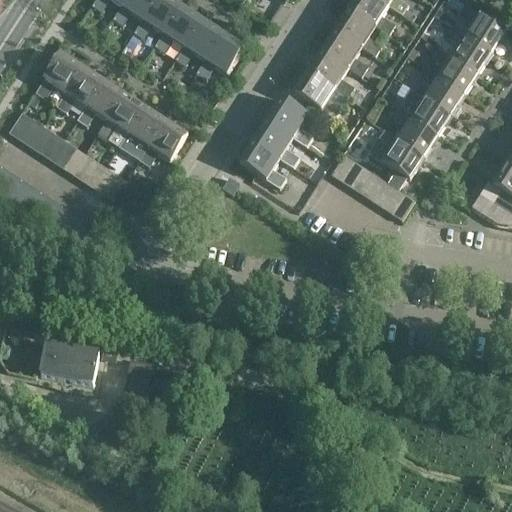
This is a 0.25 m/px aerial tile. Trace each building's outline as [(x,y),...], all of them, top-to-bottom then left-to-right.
[(121,11),(128,0),(98,0),(91,11),(100,17),(109,3),(121,11)] [(143,25),(158,0),(128,0),(121,11),(113,24),(122,30),(131,17),(143,25)] [(163,38),(180,11),(163,0),(158,0),(143,25),(134,38),(142,43),(151,30),(163,38)] [(372,0),(357,0),(348,14),(375,31),(388,40),(394,31),(381,23),(389,11),(372,0)] [(372,0),(389,11),(402,19),(408,10),(395,2),(395,0),(372,0)] [(455,11),(462,15),(465,10),(455,4),(454,6),(455,11)] [(473,28),(465,40),(492,57),(505,37),(465,10),(462,15),(459,20),(473,28)] [(172,43),(184,51),(201,24),(180,11),(163,38),(154,51),(163,57),(172,43)] [(406,13),(402,20),(412,26),(417,20),(406,13)] [(439,13),(434,20),(443,26),(447,19),(439,13)] [(348,14),(335,35),(362,52),(375,61),(381,52),(367,44),(375,31),(348,14)] [(193,57),(204,64),(222,38),(201,24),(184,51),(175,65),(185,71),(193,57)] [(459,49),(452,60),(478,78),(492,57),(465,40),(452,31),(446,40),(459,49)] [(335,35),(322,56),(348,73),(362,82),(364,79),(368,73),(354,64),(362,52),(335,35)] [(204,64),(198,75),(196,78),(205,84),(214,70),(228,79),(245,53),(222,38),(204,64)] [(133,40),(127,50),(134,54),(140,45),(133,40)] [(446,69),(438,81),(465,99),(478,78),(452,60),(438,51),(432,61),(446,69)] [(413,53),(408,61),(413,64),(418,56),(413,53)] [(322,56),(308,77),(335,94),(348,103),(353,96),(354,93),(341,85),(348,73),(322,56)] [(52,91),(65,99),(82,72),(61,58),(34,98),(35,98),(29,108),(35,112),(41,103),(44,104),(52,91)] [(74,105),(86,112),(103,85),(82,72),(65,99),(56,112),(65,118),(74,105)] [(433,90),(425,102),(451,119),(465,99),(438,81),(425,72),(419,81),(433,90)] [(179,85),(176,91),(184,96),(196,78),(198,75),(194,73),(187,82),(182,87),(179,85)] [(368,73),(364,79),(369,82),(373,76),(368,73)] [(308,77),(295,98),(296,99),(305,104),(306,105),(335,124),(341,114),(327,106),(335,94),(308,77)] [(94,117),(107,126),(124,99),(103,85),(86,112),(77,126),(85,131),(94,117)] [(419,111),(411,123),(438,140),(451,119),(425,102),(411,93),(405,102),(419,111)] [(300,115),(306,105),(305,104),(296,99),(295,98),(288,108),(300,115)] [(107,145),(119,153),(145,112),(124,99),(107,126),(98,139),(107,145)] [(280,103),(265,125),(292,143),(306,152),(312,143),(298,134),(306,120),(280,103)] [(136,145),(148,153),(166,125),(145,112),(119,153),(128,159),(136,145)] [(406,132),(398,144),(424,161),(438,140),(411,123),(398,114),(392,123),(406,132)] [(10,138),(19,145),(32,124),(22,117),(9,138),(10,138)] [(19,145),(29,151),(42,131),(32,124),(19,145)] [(166,125),(148,153),(139,166),(148,172),(157,158),(171,167),(188,140),(166,125)] [(265,125),(252,147),(278,164),(292,173),(298,164),(284,155),(292,143),(265,125)] [(29,151),(39,158),(52,137),(44,131),(42,131),(29,151)] [(424,161),(398,144),(384,135),(378,144),(392,153),(383,166),(410,183),(424,161)] [(52,137),(39,158),(50,164),(63,144),(52,137)] [(63,144),(50,164),(51,166),(53,167),(66,146),(64,145),(63,144)] [(53,167),(63,173),(76,153),(66,146),(53,167)] [(278,164),(252,147),(238,167),(253,177),(279,193),(284,184),(271,175),(278,164)] [(63,173),(72,179),(85,159),(80,155),(76,153),(63,173)] [(72,179),(82,185),(94,165),(85,159),(72,179)] [(332,180),(341,186),(355,166),(344,159),(331,180),(332,180)] [(114,160),(110,167),(115,171),(120,164),(114,160)] [(82,185),(91,191),(104,171),(94,165),(82,185)] [(341,186),(351,193),(365,173),(355,166),(341,186)] [(511,171),(506,167),(492,189),(503,196),(496,207),(511,216),(511,171)] [(0,174),(0,196),(12,178),(2,171),(0,174)] [(104,171),(91,191),(93,193),(95,194),(109,174),(106,172),(104,171)] [(351,193),(362,199),(375,179),(365,173),(351,193)] [(95,194),(105,201),(118,180),(109,174),(95,194)] [(0,196),(0,198),(9,205),(22,184),(12,178),(0,196)] [(362,199),(372,206),(385,186),(375,179),(362,199)] [(118,180),(105,201),(114,207),(118,200),(128,186),(126,185),(118,180)] [(229,182),(222,193),(222,194),(233,201),(240,189),(232,184),(229,182)] [(9,205),(19,211),(32,191),(22,184),(9,205)] [(372,206),(382,213),(395,192),(385,186),(372,206)] [(19,211),(29,218),(42,197),(32,191),(19,211)] [(382,213),(392,219),(405,199),(395,192),(382,213)] [(29,218),(39,224),(53,204),(42,197),(29,218)] [(405,199),(392,219),(402,226),(415,206),(415,205),(405,199)] [(39,224),(49,231),(63,210),(53,204),(39,224)] [(49,231),(59,237),(73,217),(63,210),(49,231)] [(59,237),(69,244),(83,223),(73,217),(59,237)] [(83,223),(69,244),(80,251),(93,230),(83,223)] [(99,356),(92,355),(94,344),(58,337),(55,352),(47,350),(41,381),(93,391),(99,361),(98,361),(99,356)] [(125,398),(148,402),(154,371),(131,367),(125,398)]
